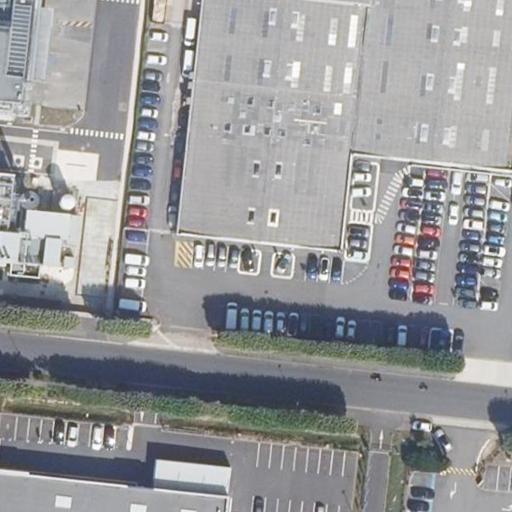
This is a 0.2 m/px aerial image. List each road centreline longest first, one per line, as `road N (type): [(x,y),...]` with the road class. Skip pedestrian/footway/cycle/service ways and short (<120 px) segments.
road 1 (tertiary): [(0,351),(511,408)]
road 2 (unknown): [(186,302),(172,222),(185,0)]
road 3 (unknown): [(439,314),(450,191)]
